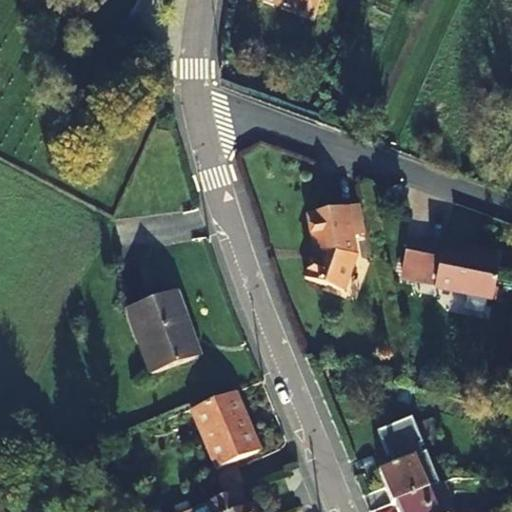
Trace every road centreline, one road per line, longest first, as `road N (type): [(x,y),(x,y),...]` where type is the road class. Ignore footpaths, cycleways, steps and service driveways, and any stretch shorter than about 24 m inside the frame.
road 1 (residential): [(340,511),(229,229),(195,98)]
road 2 (residential): [(195,98),(511,211)]
